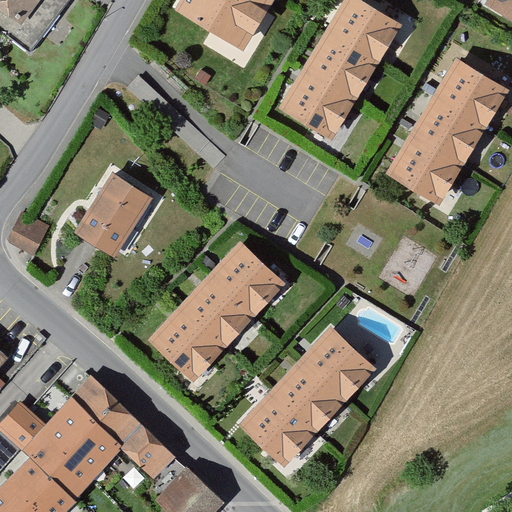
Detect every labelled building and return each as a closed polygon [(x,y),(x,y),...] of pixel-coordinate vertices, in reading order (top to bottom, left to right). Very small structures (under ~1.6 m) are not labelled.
[(0,0),(0,1),(25,22),(42,0),(0,0)] [(275,0),(187,0),(185,4),(251,42),(275,0)] [(411,17),(379,0),(348,0),(290,103),(344,134),(411,17)] [(511,0),(483,0),(481,4),(511,20),(511,0)] [(511,91),(511,81),(462,53),(394,170),(448,201),(511,91)] [(225,156),(138,76),(127,87),(216,169),(225,156)] [(158,191),(119,170),(87,228),(126,250),(158,191)] [(38,251),(50,227),(24,213),(12,237),(38,251)] [(244,235),(156,331),(203,374),(292,278),(244,235)] [(332,322),(239,424),(287,467),(379,365),(332,322)] [(0,369),(15,352),(0,339),(0,369)] [(120,448),(145,420),(95,375),(54,422),(25,397),(0,425),(0,430),(30,455),(74,497),(120,448)] [(181,452),(145,420),(120,448),(156,479),(181,452)] [(0,469),(17,452),(0,435),(0,469)] [(59,511),(74,497),(30,455),(0,486),(0,511),(59,511)] [(208,511),(222,497),(186,464),(156,498),(171,511),(208,511)]
